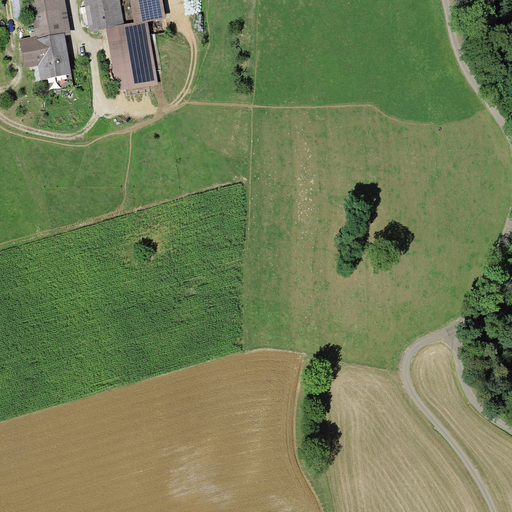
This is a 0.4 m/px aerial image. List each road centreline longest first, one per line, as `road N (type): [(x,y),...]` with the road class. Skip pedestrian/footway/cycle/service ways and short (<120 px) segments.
road 1 (track): [(495,511),(406,378),(411,348),(456,333)]
road 2 (track): [(511,144),(460,62),(444,0)]
road 3 (track): [(328,511),(316,424),(320,375)]
road 4 (track): [(456,333),(511,208)]
